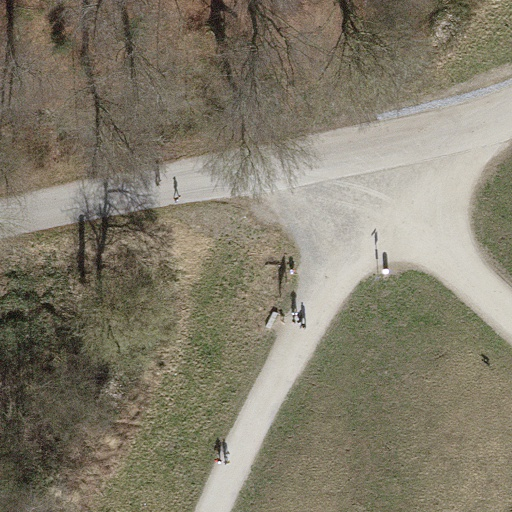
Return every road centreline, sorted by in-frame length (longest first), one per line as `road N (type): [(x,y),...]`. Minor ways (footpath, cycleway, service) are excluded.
road 1 (track): [(0,221),(224,178),(320,176),(369,185)]
road 2 (track): [(216,511),(369,185)]
road 3 (track): [(511,313),(369,185)]
road 4 (track): [(369,185),(511,108)]
